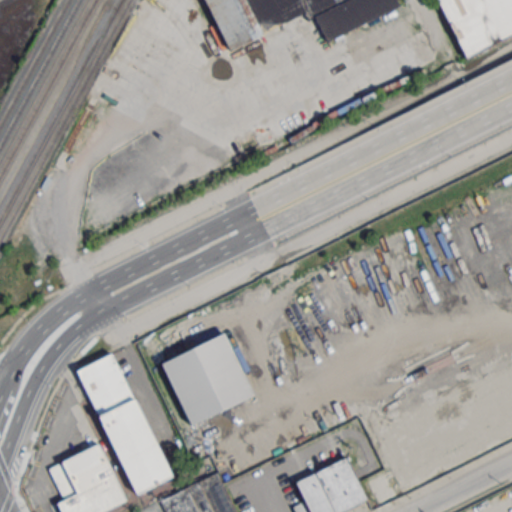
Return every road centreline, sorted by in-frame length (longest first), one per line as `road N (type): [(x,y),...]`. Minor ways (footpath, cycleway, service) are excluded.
road 1 (secondary): [(0,476),(43,373),(102,312),(511,107)]
road 2 (secondary): [(511,80),(90,292),(25,347),(2,389)]
